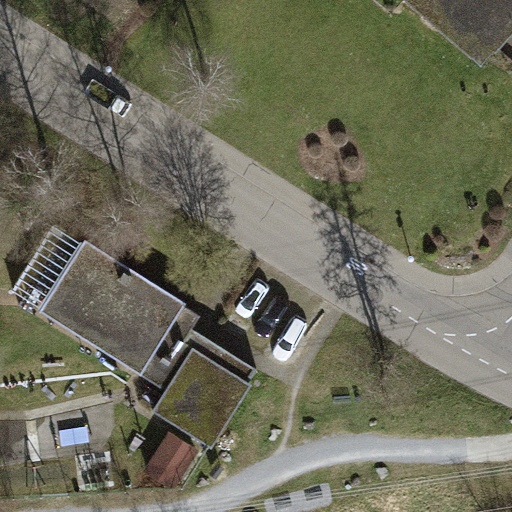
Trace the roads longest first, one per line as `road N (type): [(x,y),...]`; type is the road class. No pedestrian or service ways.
road 1 (residential): [(487,359),(0,48)]
road 2 (track): [(511,449),(330,450),(203,506),(159,511)]
